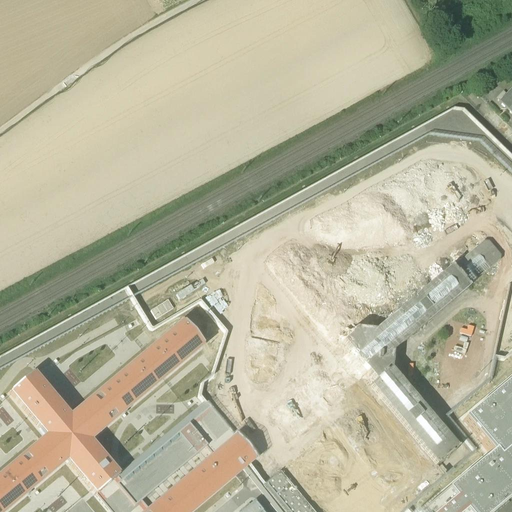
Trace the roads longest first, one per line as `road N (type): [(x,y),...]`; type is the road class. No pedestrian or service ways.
road 1 (unknown): [(271,511),(202,452),(199,432),(198,326),(248,256),(434,157),(461,160),(486,179),(511,229)]
road 2 (residential): [(198,0),(152,22),(0,130)]
